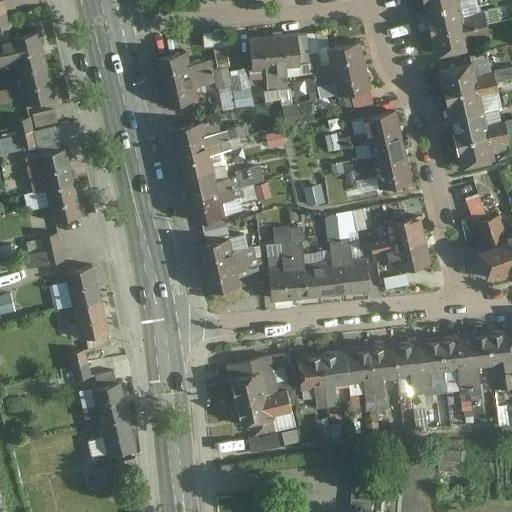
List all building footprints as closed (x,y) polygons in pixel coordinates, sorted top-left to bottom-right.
[(0,29),(12,27),(5,0),(0,1),(0,29)] [(436,43),(439,55),(468,49),(466,42),(490,37),(485,12),(463,16),(459,0),(422,0),(432,44),(436,43)] [(22,73),(51,66),(42,32),(0,41),(0,66),(19,62),(22,73)] [(297,33),(249,37),(252,70),(266,69),(268,91),(289,88),(288,68),(300,66),(297,33)] [(371,88),(360,42),(327,50),(329,63),(311,67),(316,87),(334,83),(337,95),(371,88)] [(187,50),(153,59),(165,106),(199,97),(196,87),(216,82),(212,59),(191,64),(187,50)] [(442,69),(447,94),(480,88),(475,62),(442,69)] [(51,66),(22,73),(30,107),(59,100),(51,66)] [(218,89),(222,108),(253,101),(249,83),(218,89)] [(447,94),(452,118),(485,111),(480,88),(447,94)] [(57,111),(35,116),(37,127),(59,122),(57,111)] [(413,181),(396,111),(364,119),(367,133),(338,139),(340,150),(370,143),(372,156),(352,161),(356,181),(378,177),(380,189),(413,181)] [(452,118),(457,143),(490,136),(485,111),(452,118)] [(38,144),(32,117),(16,121),(21,148),(38,144)] [(203,122),(169,129),(190,223),(224,216),(221,203),(241,197),(239,188),(264,182),(260,166),(236,172),(237,175),(216,181),(210,154),(231,149),(229,139),(249,134),(247,125),(206,135),(203,122)] [(490,136),(457,143),(462,167),(495,160),(490,136)] [(46,159),(53,191),(79,186),(72,154),(46,159)] [(473,215),(482,210),(466,181),(457,186),(473,215)] [(53,191),(60,224),(86,218),(79,186),(53,191)] [(511,273),(511,239),(509,241),(500,215),(476,224),(484,248),(479,250),(489,281),(511,273)] [(370,242),(375,263),(395,258),(398,271),(432,264),(421,216),(386,223),(390,238),(370,242)] [(65,262),(59,234),(44,237),(47,251),(26,256),(28,269),(65,262)] [(229,239),(196,247),(208,295),(241,287),(262,281),(254,247),(232,252),(229,239)] [(267,268),(271,302),(368,293),(365,258),(353,260),(351,239),(329,240),(332,261),(305,264),(303,243),(281,244),(283,266),(267,268)] [(0,313),(17,310),(6,268),(0,269),(0,313)] [(72,277),(79,308),(107,302),(101,271),(72,277)] [(386,276),(387,284),(408,283),(408,275),(386,276)] [(228,291),(209,295),(212,305),(230,300),(228,291)] [(79,308),(86,341),(114,335),(107,302),(79,308)] [(315,353),(298,355),(301,392),(316,390),(318,408),(339,405),(337,387),(364,383),(366,402),(386,400),(384,381),(411,378),(413,398),(433,395),(431,376),(459,372),(461,392),(482,389),(479,369),(492,367),(495,391),(511,388),(511,329),(501,330),(461,335),(440,338),(420,340),(400,343),(378,345),(357,348),(336,350),(315,353)] [(92,379),(86,352),(70,355),(75,382),(92,379)] [(270,356),(226,365),(238,428),(252,425),(254,438),(275,433),(273,419),(291,415),(287,392),(278,393),(270,356)] [(101,393),(107,427),(133,422),(127,388),(101,393)] [(511,404),(499,405),(500,425),(511,424),(511,404)] [(107,427),(114,461),(139,456),(133,422),(107,427)] [(437,471),(459,473),(461,452),(439,450),(437,471)] [(374,468),(353,467),(349,511),(370,511),(372,490),(374,468)] [(398,471),(374,468),(372,490),(396,492),(398,471)] [(435,488),(468,491),(469,474),(459,473),(437,471),(435,488)]
